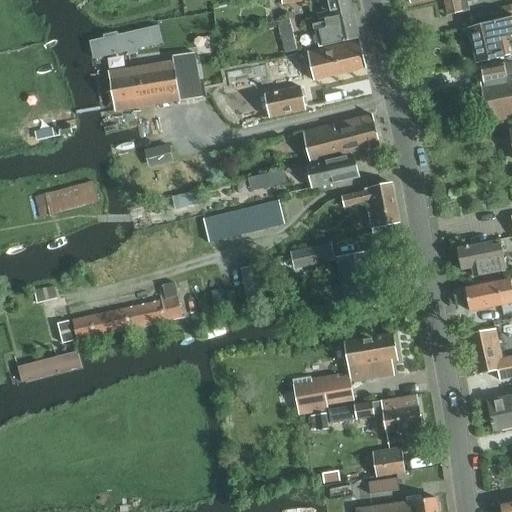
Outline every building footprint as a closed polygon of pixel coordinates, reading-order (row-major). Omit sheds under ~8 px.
[(320,0),(325,19),(354,12),(350,0),(320,0)] [(469,11),(468,3),(476,2),(475,0),(409,0),(411,4),(426,0),(444,0),(448,16),(469,11)] [(511,5),(470,15),(473,27),(511,17),(511,5)] [(354,12),(325,19),(327,29),(316,31),(320,48),(360,39),(354,12)] [(511,17),(502,20),(468,29),(476,64),(510,55),(506,38),(511,36),(511,17)] [(279,23),(282,36),(294,34),(290,20),(279,23)] [(164,48),(159,27),(91,42),(96,63),(164,48)] [(294,34),(282,36),(286,54),(298,51),(294,34)] [(366,69),(360,41),(307,52),(310,65),(305,66),(307,71),(311,70),(314,81),(366,69)] [(203,98),(195,53),(173,57),(174,62),(109,72),(115,112),(203,98)] [(271,67),(274,76),(287,73),(284,63),(271,67)] [(481,68),(484,83),(507,80),(504,63),(481,68)] [(511,78),(507,80),(484,83),(481,84),(489,123),(511,118),(511,78)] [(265,93),(270,117),(305,110),(300,86),(265,93)] [(374,114),(304,133),(311,162),(341,154),(341,156),(381,145),(381,142),(382,140),(380,134),(378,133),(374,114)] [(37,133),(38,141),(73,134),(72,128),(60,131),(59,128),(37,133)] [(169,145),(145,151),(148,163),(172,157),(169,145)] [(308,167),(313,189),(360,178),(354,156),(308,167)] [(253,186),(266,183),(267,188),(286,183),(283,171),(252,179),(253,186)] [(92,181),(45,194),(36,196),(41,217),(98,202),(92,181)] [(367,202),(373,229),(400,223),(393,183),(365,189),(366,192),(342,197),(344,207),(367,202)] [(193,193),(175,197),(177,207),(195,203),(193,193)] [(204,220),(210,244),(286,225),(280,201),(204,220)] [(457,249),(462,271),(473,269),(475,278),(507,271),(501,245),(494,247),(493,242),(457,249)] [(335,261),(331,245),(292,253),(296,269),(335,261)] [(378,303),(369,254),(338,260),(348,309),(378,303)] [(242,269),(249,305),(272,300),(265,265),(242,269)] [(511,284),(511,280),(499,283),(467,289),(471,312),(511,303),(511,284)] [(175,283),(163,286),(166,300),(72,320),(77,342),(183,318),(175,283)] [(54,287),(34,291),(37,304),(57,299),(54,287)] [(233,291),(224,292),(223,290),(212,292),(216,313),(227,311),(228,317),(237,316),(233,291)] [(74,341),(69,323),(69,321),(58,324),(63,344),(74,341)] [(497,371),(499,381),(511,378),(511,376),(510,368),(504,370),(495,330),(470,335),(478,375),(497,371)] [(345,343),(351,377),(312,383),(311,378),(293,381),(298,410),(355,400),(352,383),(395,375),(393,361),(399,360),(394,335),(345,343)] [(84,366),(80,352),(16,369),(20,383),(84,366)] [(383,413),(386,433),(423,427),(417,396),(355,406),(357,420),(375,417),(374,415),(383,413)] [(511,397),(489,402),(495,430),(511,426),(511,397)] [(311,417),(312,428),(318,427),(319,431),(328,430),(326,414),(311,417)] [(405,473),(402,448),(373,452),(377,477),(405,473)] [(368,484),(370,495),(400,491),(398,479),(368,484)] [(330,491),(332,502),(353,499),(352,488),(330,491)] [(357,510),(357,511),(440,511),(439,504),(437,502),(437,498),(357,510)] [(511,511),(511,501),(501,504),(502,511),(511,511)]
